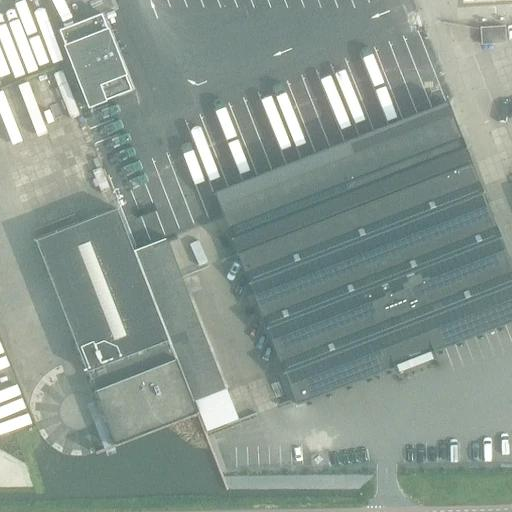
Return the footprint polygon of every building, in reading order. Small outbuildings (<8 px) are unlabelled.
[(88,110),(131,94),(100,16),(57,33),(88,110)] [(505,26),(481,27),(481,45),(506,44),(505,26)] [(511,269),(448,103),(214,194),(296,405),(511,320),(511,269)] [(173,123),(187,170),(203,165),(188,118),(173,123)] [(102,148),(107,171),(137,164),(131,141),(102,148)] [(117,210),(36,241),(116,444),(116,446),(196,414),(198,413),(193,402),(149,290),(181,278),(165,239),(134,252),(117,210)]
